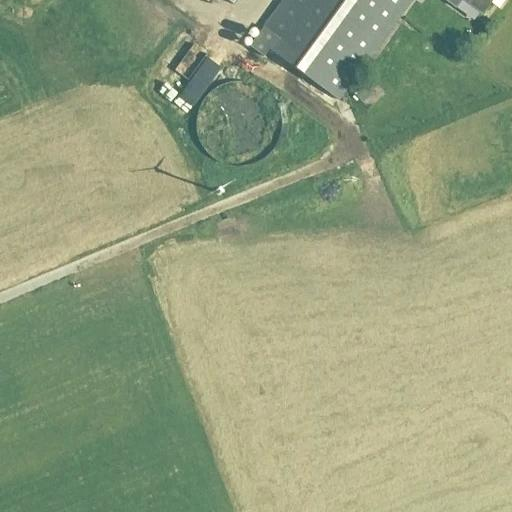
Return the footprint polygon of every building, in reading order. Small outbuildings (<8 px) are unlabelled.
[(190,0),(175,0),(174,2),(193,19),(202,10),(190,0)] [(284,0),(264,28),(251,47),(264,56),(268,50),(339,101),(411,0),(284,0)] [(449,0),(457,5),(460,0),(470,0),(484,10),(491,0),(449,0)] [(207,59),(177,100),(192,111),(222,70),(207,59)] [(362,77),(349,88),(362,102),(374,92),(362,77)] [(208,93),(195,152),(243,162),(245,153),(269,158),(275,130),(259,127),(266,93),(235,87),(233,99),(208,93)]
